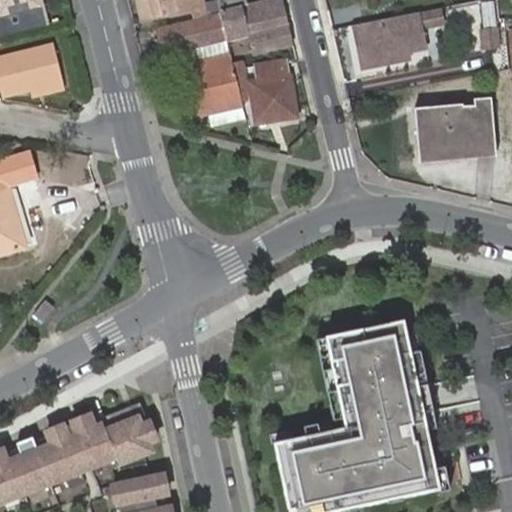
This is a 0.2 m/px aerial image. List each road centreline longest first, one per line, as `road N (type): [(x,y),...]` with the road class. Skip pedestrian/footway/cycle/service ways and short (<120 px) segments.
road 1 (residential): [(304,0),(357,210)]
road 2 (residential): [(174,301),(219,511)]
road 3 (tertiary): [(174,301),(357,210)]
road 4 (tertiary): [(174,301),(0,391)]
road 5 (tertiary): [(131,137),(174,301)]
road 6 (tertiary): [(357,210),(415,208),(511,233)]
road 7 (tertiary): [(98,0),(131,137)]
road 8 (residential): [(131,137),(113,141),(0,122)]
